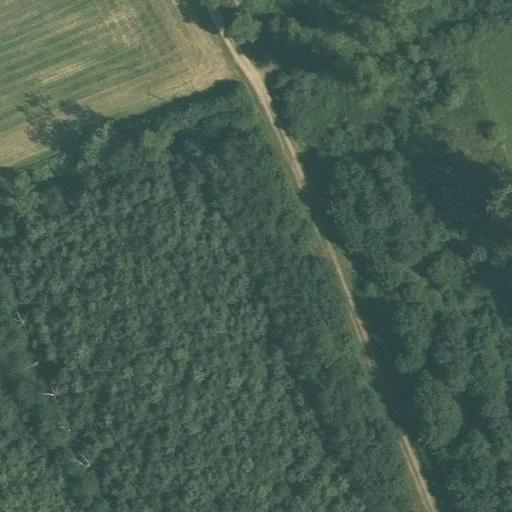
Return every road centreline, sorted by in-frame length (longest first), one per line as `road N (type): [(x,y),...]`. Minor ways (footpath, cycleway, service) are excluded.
road 1 (track): [(428,511),(265,100),(210,0)]
road 2 (track): [(252,74),(450,0)]
